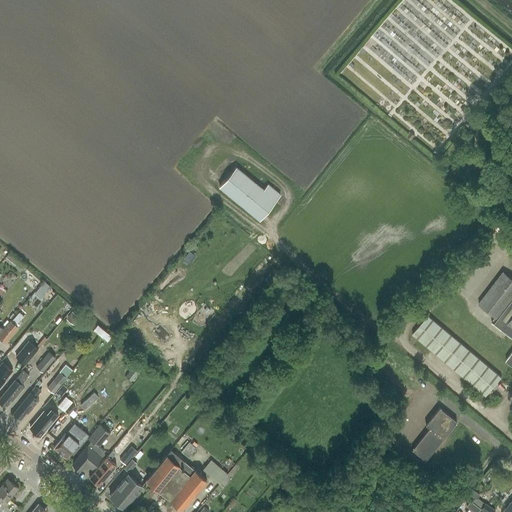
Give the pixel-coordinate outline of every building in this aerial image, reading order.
[(499,39),(498,33),(456,0),(403,0),(362,52),(366,50),(389,68),(386,89),(394,109),(400,108),(407,114),(412,112),(426,114),(437,123),(438,132),(451,134),(481,98),(483,86),(473,85),(475,72),(480,82),(492,81),(486,75),(486,73),(484,72),(481,76),(480,71),(493,69),(486,53),(493,50),(492,43),(495,44),(490,40),(499,39)] [(264,189),(248,176),(236,166),(219,186),(260,220),(281,195),(268,184),(264,189)] [(26,267),(9,253),(6,257),(23,270),(26,267)] [(511,278),(503,272),(479,304),(496,317),(492,322),(511,337),(511,352),(506,360),(511,364),(511,278)] [(35,293),(41,298),(50,287),(44,282),(35,293)] [(0,337),(6,342),(19,326),(17,324),(24,316),(20,312),(12,320),(0,333),(0,337)] [(502,377),(428,315),(412,334),(486,396),(502,377)] [(94,330),(108,342),(112,336),(98,325),(94,330)] [(27,341),(14,356),(23,364),(36,348),(27,341)] [(49,351),(36,367),(43,373),(56,357),(49,351)] [(0,364),(0,386),(1,385),(2,385),(4,383),(4,382),(5,381),(4,380),(12,370),(2,362),(0,364)] [(60,372),(66,377),(72,370),(66,365),(60,372)] [(133,367),(126,376),(132,381),(139,372),(133,367)] [(21,384),(29,375),(23,370),(0,397),(0,402),(0,403),(2,404),(4,405),(5,406),(6,406),(5,405),(13,396),(15,396),(24,386),(21,384)] [(66,377),(60,372),(47,388),(54,393),(66,377)] [(36,397),(41,391),(36,386),(14,412),(13,413),(15,414),(16,416),(17,417),(19,417),(21,419),(21,418),(29,409),(31,409),(39,399),(36,397)] [(58,406),(65,412),(73,403),(66,397),(58,406)] [(426,461),(457,421),(440,407),(426,425),(430,428),(412,450),(426,461)] [(30,427),(29,428),(40,436),(58,415),(50,409),(46,414),(43,411),(30,427)] [(112,461),(118,455),(148,418),(142,414),(112,451),(90,477),(99,485),(116,465),(112,461)] [(91,441),(72,463),(81,470),(86,463),(92,468),(104,453),(104,451),(99,446),(111,433),(100,424),(88,438),(91,441)] [(78,444),(83,439),(71,429),(66,434),(65,434),(54,448),(67,458),(72,452),(73,453),(79,445),(78,444)] [(182,451),(189,457),(197,448),(190,442),(182,451)] [(377,447),(387,455),(391,450),(381,442),(377,447)] [(183,509),(207,480),(171,450),(147,479),(183,509)] [(120,460),(125,465),(131,457),(126,453),(120,460)] [(130,472),(131,470),(137,463),(132,459),(125,468),(130,472)] [(211,460),(204,470),(220,484),(228,474),(211,460)] [(124,507),(142,486),(128,474),(110,495),(124,507)] [(8,500),(19,487),(8,478),(0,487),(0,503),(5,497),(8,500)] [(469,493),(476,498),(479,493),(473,488),(469,493)] [(477,511),(481,508),(470,500),(466,505),(473,510),(471,511),(477,511)] [(511,511),(511,500),(502,511),(511,511)] [(481,508),(486,511),(493,511),(495,510),(484,503),(481,508)]
